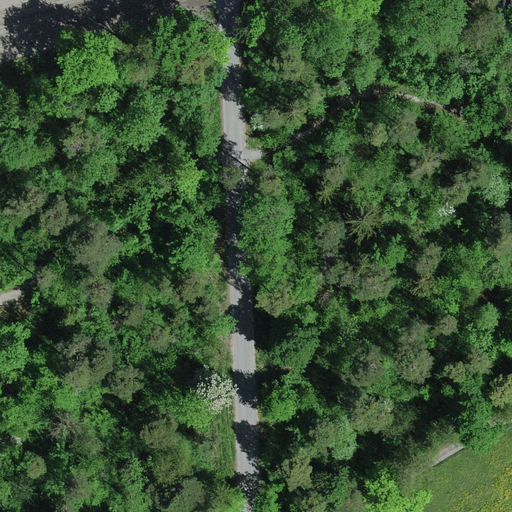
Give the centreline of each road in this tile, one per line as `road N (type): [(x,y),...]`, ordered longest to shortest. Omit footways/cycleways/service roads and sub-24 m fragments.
road 1 (track): [(224,0),(251,511)]
road 2 (track): [(354,511),(511,422)]
